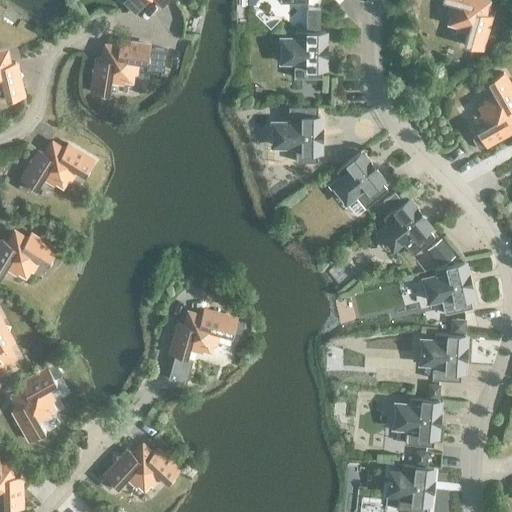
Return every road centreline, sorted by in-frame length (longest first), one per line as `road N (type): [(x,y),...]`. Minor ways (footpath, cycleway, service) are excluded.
road 1 (residential): [(511,294),(494,237),(390,118),(371,71),(379,0)]
road 2 (residential): [(42,511),(149,392)]
road 3 (residential): [(0,139),(32,119),(54,53),(99,29)]
road 4 (residential): [(473,484),(475,431),(511,338)]
